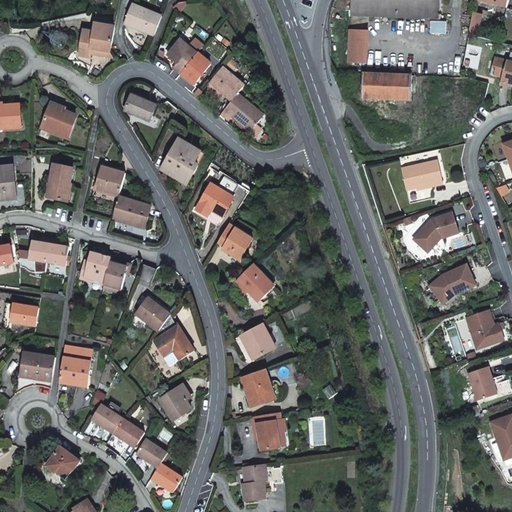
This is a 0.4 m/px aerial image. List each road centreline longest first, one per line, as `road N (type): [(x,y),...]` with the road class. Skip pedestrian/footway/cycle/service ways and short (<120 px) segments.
road 1 (secondary): [(424,511),(427,436),(419,390),(308,65)]
road 2 (secondary): [(313,151),(392,382),(402,435),(399,511)]
road 3 (residential): [(313,151),(262,159),(145,69),(116,77),(106,106)]
road 4 (residential): [(190,266),(218,369),(209,448),(187,511)]
road 5 (residential): [(511,115),(484,125),(469,150),(511,287)]
road 6 (residential): [(190,266),(22,219),(0,224)]
road 7 (residential): [(106,106),(168,205),(190,266)]
road 8 (secondary): [(258,0),(313,151)]
road 9 (residential): [(150,511),(111,456),(57,428)]
road 10 (residential): [(57,428),(32,439),(18,415),(40,399),(54,406),(59,423)]
